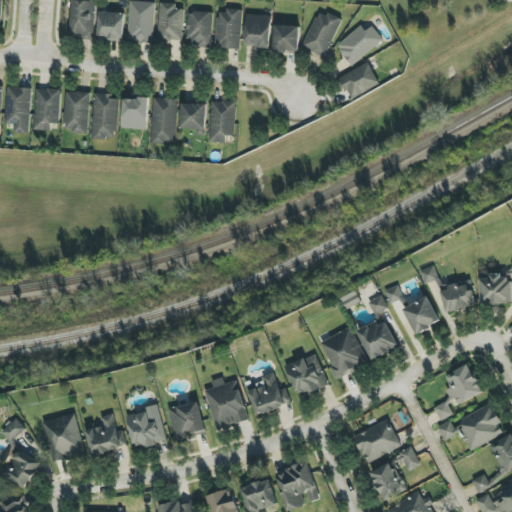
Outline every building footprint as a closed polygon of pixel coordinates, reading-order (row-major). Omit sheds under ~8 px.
[(95,0),(71,0),(70,38),(94,39),(95,0)] [(128,42),(153,43),(155,2),(129,2),(128,42)] [(183,9),(176,9),(176,3),(159,3),(158,40),(182,41),(183,9)] [(216,48),(241,49),(242,11),(217,10),(216,48)] [(341,20),(318,10),(303,47),(326,57),(341,20)] [(124,41),(125,13),(99,12),(98,40),(124,41)] [(212,47),(213,13),(188,12),(186,41),(197,41),(197,46),(212,47)] [(245,45),(255,45),(255,50),(270,50),(271,16),(246,15),(245,45)] [(300,26),(275,25),(274,51),(299,52),(300,26)] [(383,42),(372,26),(366,31),(362,26),(336,45),(351,65),(383,42)] [(340,76),(348,98),(379,87),(370,65),(340,76)] [(15,133),(30,134),(31,88),(7,88),(6,124),(16,124),(15,133)] [(61,90),(36,89),(35,131),(52,131),(52,125),(60,125),(61,90)] [(90,93),(66,92),(64,132),(89,133),(90,93)] [(118,100),(112,99),(112,94),(94,94),(93,139),(117,139),(118,100)] [(149,99),(123,98),(122,128),(148,130),(149,99)] [(177,99),(153,98),(151,143),(176,143),(177,99)] [(237,102),(211,101),(210,143),(226,143),(227,136),(235,137),(237,102)] [(197,130),(197,136),(206,136),(207,104),(182,103),(181,129),(197,130)] [(491,279),(480,279),(481,305),(511,303),(511,279),(503,280),(502,274),(490,274),(491,279)] [(406,307),(399,286),(385,291),(390,304),(400,301),(402,309),(406,307)] [(361,303),(357,292),(342,297),(346,309),(361,303)] [(358,330),(371,360),(398,348),(382,312),(388,310),(382,296),(369,302),(377,322),(358,330)] [(417,335),(441,322),(427,297),(403,310),(417,335)] [(320,343),(337,379),(368,365),(351,328),(320,343)] [(329,385),(316,354),(286,366),(299,397),(329,385)] [(452,406),(482,393),(470,365),(445,375),(451,388),(446,390),(452,406)] [(257,415),(292,403),(286,388),(280,390),(274,373),(261,377),(263,383),(248,388),(257,415)] [(249,421),(237,381),(205,391),(217,430),(249,421)] [(453,415),(446,402),(434,408),(441,421),(453,415)] [(175,439),(205,434),(200,403),(169,408),(175,439)] [(470,451),(505,434),(491,405),(456,421),(470,451)] [(135,449),(167,442),(159,407),(127,415),(135,449)] [(76,414),(42,422),(52,463),(86,454),(76,414)] [(87,431),(92,455),(128,447),(124,431),(117,432),(113,415),(101,417),(103,427),(87,431)] [(1,432),(13,446),(0,457),(0,465),(20,488),(42,470),(15,439),(26,430),(17,419),(1,432)] [(458,434),(451,421),(438,428),(444,441),(458,434)] [(365,463),(400,449),(390,422),(355,435),(365,463)] [(506,474),(511,471),(511,434),(490,446),(506,474)] [(400,452),(409,472),(421,466),(412,447),(400,452)] [(288,511),(305,507),(302,495),(307,493),(310,502),(319,500),(309,463),(276,472),(288,511)] [(395,463),(371,474),(384,502),(408,490),(395,463)] [(472,481),(479,494),(491,487),(484,475),(472,481)] [(242,488),(248,511),(265,511),(265,509),(278,506),(270,480),(242,488)] [(481,511),(511,511),(511,482),(498,489),(501,495),(492,500),(489,494),(476,501),(481,511)] [(207,496),(210,511),(239,511),(234,489),(207,496)] [(436,511),(428,497),(423,500),(419,493),(388,510),(388,511),(436,511)] [(0,511),(25,511),(25,495),(0,495),(0,511)] [(158,506),(159,511),(193,511),(191,503),(182,505),(181,501),(158,506)]
